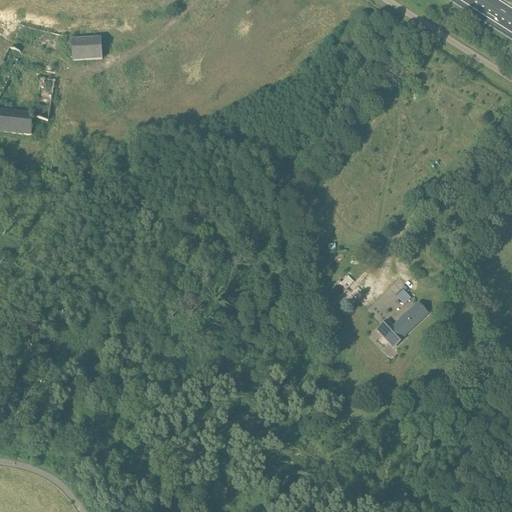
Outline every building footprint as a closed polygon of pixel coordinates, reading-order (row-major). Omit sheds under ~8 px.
[(21,23),(16,40),(58,53),(63,35),(21,23)] [(74,61),(103,60),(102,37),(73,39),(74,61)] [(0,69),(0,102),(23,54),(10,49),(0,69)] [(0,132),(32,136),(32,129),(33,115),(32,115),(33,112),(0,108),(0,132)] [(334,291),(346,303),(353,296),(357,299),(364,291),(349,276),(334,291)] [(405,338),(403,336),(427,313),(418,304),(394,327),(388,321),(378,330),(395,347),(405,338)]
